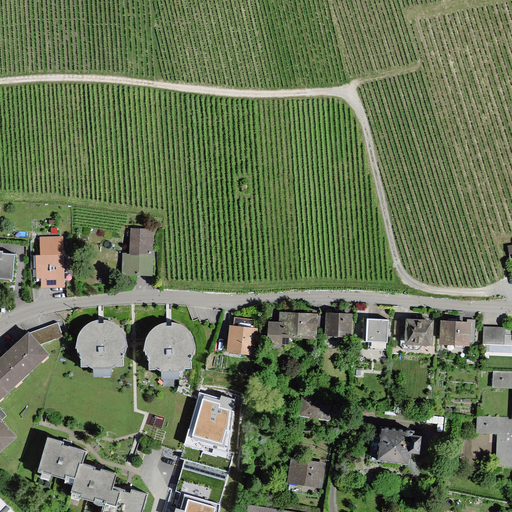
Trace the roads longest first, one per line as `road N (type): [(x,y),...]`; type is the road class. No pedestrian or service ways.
road 1 (track): [(511,296),(407,278),(364,123),(355,103),(338,93),(0,81)]
road 2 (residential): [(0,326),(35,309),(133,297),(511,307)]
